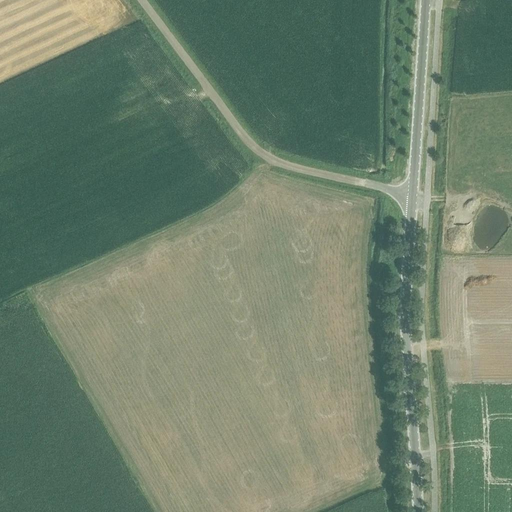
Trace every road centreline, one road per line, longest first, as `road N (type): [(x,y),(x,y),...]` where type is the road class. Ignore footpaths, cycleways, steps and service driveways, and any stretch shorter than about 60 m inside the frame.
road 1 (unclassified): [(419,511),(408,340),(426,0)]
road 2 (track): [(415,194),(261,154),(142,0)]
